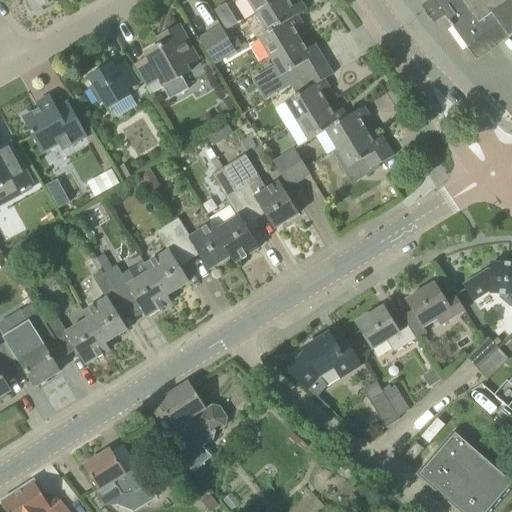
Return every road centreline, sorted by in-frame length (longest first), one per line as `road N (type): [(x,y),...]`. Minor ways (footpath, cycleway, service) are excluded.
road 1 (tertiary): [(226,338),(493,174)]
road 2 (tertiary): [(0,478),(226,338)]
road 3 (residential): [(421,503),(226,338)]
road 4 (residential): [(0,76),(140,0)]
road 5 (tertiary): [(493,174),(480,122),(425,78)]
road 6 (tertiary): [(425,78),(451,142),(493,174)]
